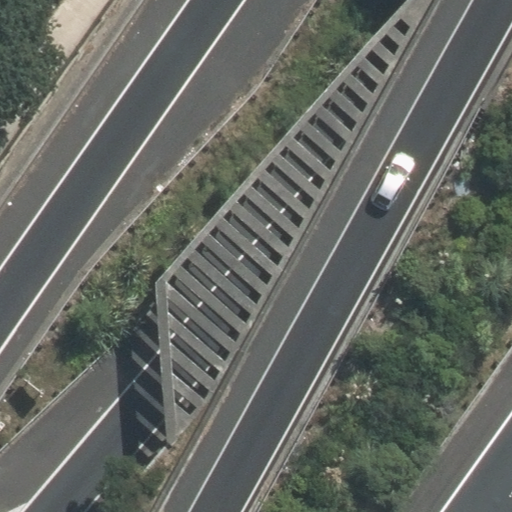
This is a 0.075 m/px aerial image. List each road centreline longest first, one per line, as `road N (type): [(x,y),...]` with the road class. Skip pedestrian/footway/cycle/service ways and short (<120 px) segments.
road 1 (motorway): [(51,511),(164,365),(496,0)]
road 2 (motorway): [(213,511),(484,0)]
road 3 (motorway): [(0,309),(217,0)]
